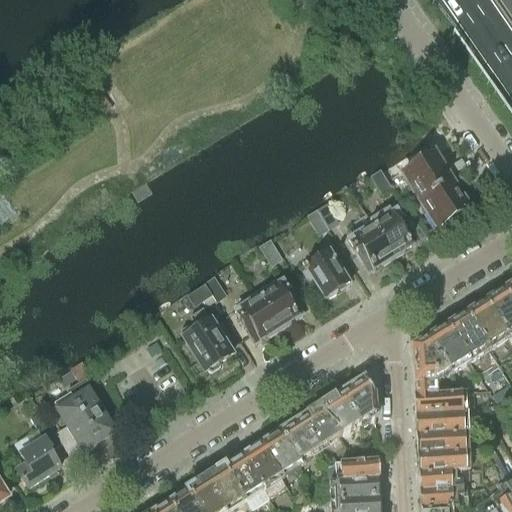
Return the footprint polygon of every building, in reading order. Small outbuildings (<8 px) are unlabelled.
[(419,205),(450,185),(425,146),(394,166),(419,205)] [(380,174),(371,180),(382,197),(391,191),(380,174)] [(471,213),(453,184),(452,184),(450,185),(419,205),(417,207),(435,236),(437,235),(436,234),(469,213),(470,214),(471,213)] [(325,209),(307,220),(318,238),(336,227),(325,209)] [(387,213),(369,224),(393,260),(395,260),(402,256),(402,253),(410,248),(404,240),(409,236),(395,213),(390,216),(387,213)] [(393,260),(369,224),(350,236),(352,240),(347,243),(362,266),(367,263),(372,272),(380,267),(382,268),(389,264),(390,261),(392,259),(393,260)] [(269,245),(260,251),(271,268),(280,263),(269,245)] [(314,288),(323,302),(325,301),(328,302),(335,298),(335,295),(343,290),(337,281),(342,278),(327,255),(322,258),(320,254),(301,266),(303,270),(302,271),(304,274),(302,275),(311,290),(314,288)] [(212,282),(187,299),(193,309),(201,304),(205,310),(214,304),(215,305),(224,299),(212,282)] [(274,284),(256,295),(280,331),(281,331),(288,327),(289,324),(296,320),(291,311),(296,308),(281,285),(276,288),(274,284)] [(502,295),(511,311),(511,286),(511,289),(502,295)] [(280,331),(256,295),(236,308),(238,311),(233,314),(248,338),(253,335),(259,343),(266,339),(269,339),(276,335),(276,332),(279,331),(280,331)] [(483,307),(482,307),(505,342),(511,337),(511,311),(502,295),(499,295),(493,298),(492,301),(483,307)] [(464,319),(463,319),(486,354),(505,342),(482,307),(480,307),(474,310),(473,313),(464,319)] [(188,321),(192,327),(196,333),(182,341),(204,375),(206,374),(211,376),(217,371),(218,366),(230,358),(220,343),(226,340),(219,329),(214,332),(201,313),(188,321)] [(445,332),(444,331),(467,366),(486,354),(463,319),(460,319),(455,322),(454,325),(445,332)] [(435,337),(426,342),(448,376),(449,377),(467,366),(444,331),(441,331),(436,334),(435,337)] [(409,353),(412,398),(436,397),(436,384),(448,376),(426,342),(409,353)] [(161,354),(156,346),(145,352),(150,360),(161,354)] [(57,413),(82,454),(84,453),(88,453),(95,449),(97,445),(112,435),(87,395),(91,393),(84,382),(66,394),(72,403),(57,413)] [(348,391),(341,396),(360,427),(366,424),(368,427),(374,423),(372,398),(362,382),(357,386),(354,385),(349,388),(348,391)] [(511,393),(508,388),(491,399),(498,411),(511,402),(511,393)] [(436,397),(412,398),(413,417),(462,414),(461,395),(436,397)] [(321,409),(320,409),(340,440),(360,427),(341,396),(330,403),(327,402),(322,406),(321,409)] [(308,417),(300,422),(319,453),(340,440),(320,409),(317,411),(314,411),(309,414),(308,417)] [(462,414),(413,417),(414,438),(464,435),(462,414)] [(15,474),(26,492),(59,472),(48,455),(60,447),(40,415),(29,421),(36,433),(13,448),(25,468),(15,474)] [(280,434),(279,435),(298,466),(319,453),(300,422),(289,429),(286,428),(281,431),(280,434)] [(268,442),(260,447),(280,479),(299,468),(298,466),(279,435),(276,437),(273,436),(269,439),(268,442)] [(464,435),(414,438),(415,456),(465,454),(464,435)] [(260,447),(242,459),(262,491),(280,479),(260,447)] [(362,461),(376,460),(376,450),(361,451),(362,461)] [(377,482),(376,464),(376,462),(352,464),(346,454),(336,460),(339,464),(338,464),(338,466),(334,467),(335,484),(377,482)] [(465,454),(415,456),(416,475),(460,473),(467,473),(465,454)] [(231,466),(223,471),(243,503),(262,491),(242,459),(239,461),(236,460),(231,463),(231,466)] [(502,470),(496,474),(503,486),(509,482),(502,470)] [(223,471),(204,482),(222,511),(228,511),(243,503),(223,471)] [(460,473),(416,475),(417,493),(467,490),(466,483),(461,483),(460,473)] [(222,511),(204,482),(186,494),(196,511),(222,511)] [(377,482),(335,484),(328,485),(328,492),(332,492),(333,503),(378,500),(377,482)] [(511,486),(511,487),(509,482),(503,486),(511,500),(511,486)] [(511,511),(511,500),(503,486),(497,490),(499,495),(490,500),(496,511),(511,511)] [(462,509),(461,499),(467,498),(467,490),(417,493),(418,511),(457,510),(458,510),(462,509)] [(168,505),(167,506),(170,511),(196,511),(186,494),(176,500),(174,500),(169,503),(168,505)] [(300,494),(291,500),(298,510),(303,499),(300,494)] [(378,511),(378,500),(333,503),(333,511),(378,511)] [(496,511),(490,500),(474,510),(475,511),(496,511)]
